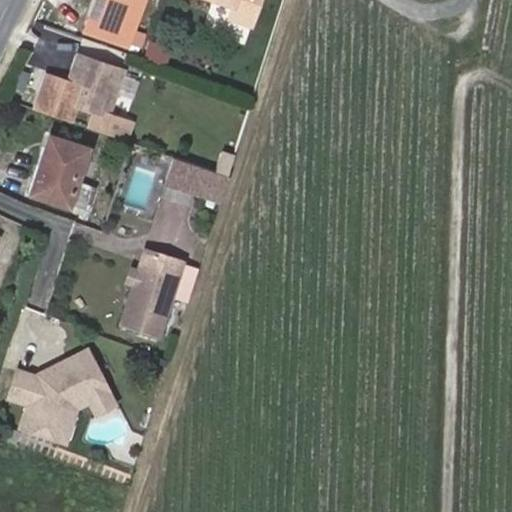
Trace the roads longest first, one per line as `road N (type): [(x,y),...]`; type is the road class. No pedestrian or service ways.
road 1 (track): [(156,511),(320,0)]
road 2 (track): [(476,46),(460,511)]
